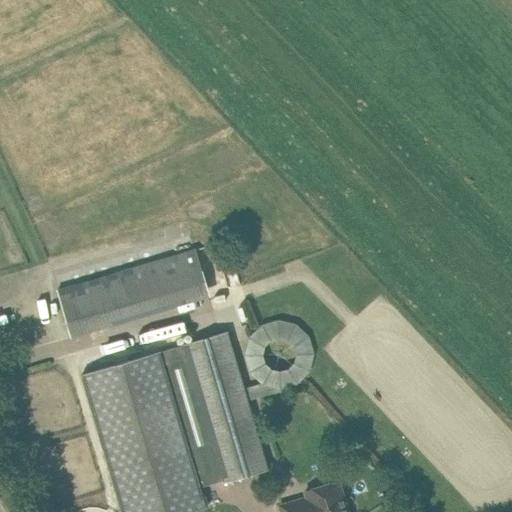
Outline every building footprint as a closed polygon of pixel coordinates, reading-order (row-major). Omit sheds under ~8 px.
[(189,236),(164,243),(167,255),(192,248),(189,236)] [(163,244),(138,251),(141,263),(166,256),(163,244)] [(210,296),(195,248),(56,289),(70,338),(210,296)] [(135,252),(110,259),(114,271),(139,264),(135,252)] [(108,260),(83,268),(87,280),(112,272),(108,260)] [(80,268),(55,276),(59,288),(84,280),(80,268)] [(306,384),(311,325),(251,320),(247,371),(257,372),(256,380),(306,384)] [(200,485),(223,478),(224,482),(268,469),(263,450),(227,331),(81,374),(121,511),(188,511),(206,507),(200,485)] [(152,340),(127,347),(130,359),(155,352),(152,340)] [(106,353),(81,360),(85,372),(110,365),(106,353)] [(305,498),(279,506),(281,511),(347,511),(338,483),(303,492),(305,498)]
